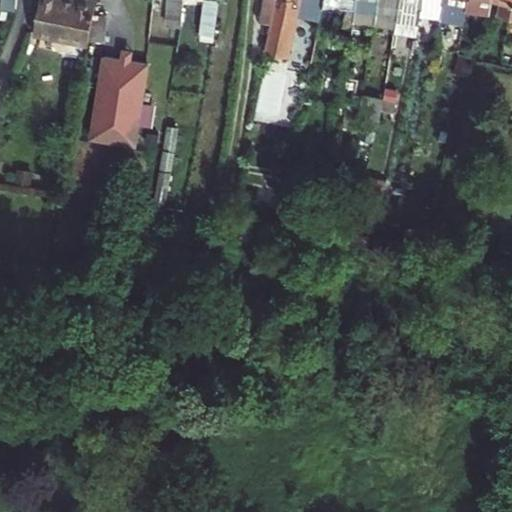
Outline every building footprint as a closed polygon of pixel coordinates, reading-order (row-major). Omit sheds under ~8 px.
[(96,0),(41,0),(39,17),(93,26),(93,23),(96,0)] [(96,0),(93,23),(106,25),(109,0),(96,0)] [(172,0),(170,22),(180,24),(182,0),(172,0)] [(264,0),(261,16),(273,19),(276,0),(264,0)] [(276,0),(273,19),(267,47),(289,51),(298,11),(320,15),(323,0),(322,0),(276,0)] [(378,0),(377,7),(398,10),(399,0),(378,0)] [(417,33),(421,11),(422,0),(399,0),(398,10),(395,29),(417,33)] [(422,0),(421,11),(442,15),(444,5),(444,0),(422,0)] [(481,0),(469,0),(468,10),(479,12),(481,0)] [(511,0),(502,0),(499,16),(511,18),(511,17),(511,0)] [(135,138),(148,59),(132,56),(134,44),(123,43),(121,54),(105,52),(92,131),(135,138)] [(360,92),(359,113),(381,115),(383,94),(360,92)] [(375,142),(380,119),(359,114),(354,137),(375,142)] [(152,204),(154,193),(132,188),(131,200),(152,204)] [(388,211),(368,208),(364,233),(384,235),(388,211)] [(161,263),(123,255),(116,288),(154,296),(161,263)]
